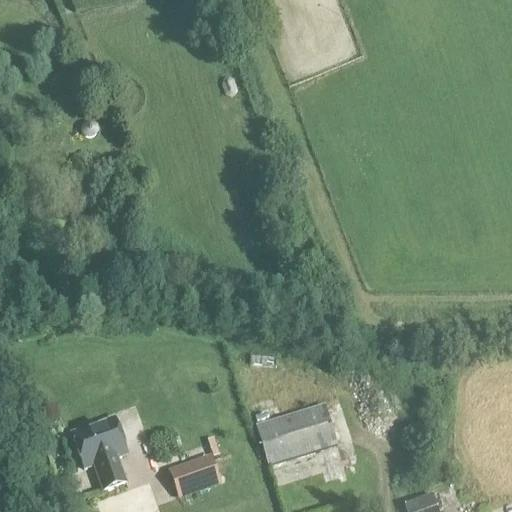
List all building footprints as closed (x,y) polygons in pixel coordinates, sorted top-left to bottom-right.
[(222,67),(213,71),(221,88),(231,84),(222,67)] [(82,129),(91,121),(83,110),(73,119),(82,129)] [(201,355),(155,372),(164,397),(211,380),(201,355)] [(169,417),(177,444),(204,436),(196,409),(169,417)] [(325,410),(256,430),(268,470),(337,449),(325,410)] [(115,421),(71,436),(84,472),(96,468),(105,494),(125,486),(116,461),(127,456),(115,421)] [(211,461),(172,475),(180,499),(219,485),(211,461)] [(356,484),(380,482),(379,463),(355,465),(356,484)] [(221,511),(244,511),(242,501),(220,506),(221,511)]
